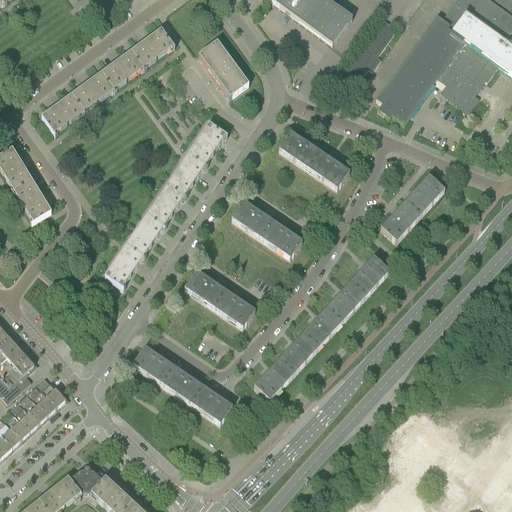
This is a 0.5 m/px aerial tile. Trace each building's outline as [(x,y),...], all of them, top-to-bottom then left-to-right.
[(0,0),(0,4),(4,10),(2,7),(11,0),(0,0)] [(261,0),(331,51),(351,23),(319,0),(261,0)] [(511,52),(509,50),(504,47),(511,35),(511,0),(458,0),(441,25),(435,21),(375,105),(381,109),(377,116),(388,124),(391,121),(403,130),(437,82),(446,88),(439,98),(458,111),(457,113),(467,120),(478,104),(484,108),(488,103),(477,95),(484,86),(486,87),(497,71),(511,81),(511,79),(511,52)] [(332,89),(344,98),(347,93),(351,96),(368,73),(372,76),(380,64),(376,61),(393,38),(389,35),(392,31),(380,23),(332,89)] [(160,36),(131,57),(144,75),(142,72),(171,51),(173,54),(160,36)] [(198,61),(208,74),(209,73),(221,90),(220,91),(229,104),(232,102),(248,91),(216,48),(201,59),(198,61)] [(131,57),(101,79),(114,97),(112,94),(142,73),(144,75),(131,57)] [(101,79),(71,101),(84,119),(82,116),(112,94),(114,97),(101,79)] [(84,119),(71,101),(41,123),(54,141),(55,141),(53,138),(82,116),(84,119)] [(209,131),(188,161),(206,172),(203,170),(223,140),(226,142),(208,129),(207,130),(209,131)] [(290,138),(278,155),(307,175),(319,157),(315,155),(307,149),(290,138)] [(11,197),(30,186),(11,154),(0,161),(0,172),(14,195),(11,197)] [(319,157),(307,175),(336,195),(349,178),(328,164),(319,157)] [(188,161),(168,191),(185,203),(182,201),(203,171),(205,173),(206,172),(188,161)] [(411,199),(403,208),(420,222),(423,219),(443,196),(427,182),(411,199)] [(30,186),(11,197),(12,198),(14,196),(34,227),(31,229),(50,218),(30,186)] [(168,191),(147,222),(164,233),(161,231),(182,201),(185,203),(168,191)] [(242,207),(230,225),(260,244),(272,227),(268,224),(260,219),(242,207)] [(394,218),(380,234),(396,248),(420,222),(403,208),(401,211),(396,216),(394,218)] [(147,222),(126,252),(143,264),(144,264),(141,262),(161,232),(164,234),(164,233),(147,222)] [(272,227),(260,244),(289,265),(301,247),(272,227)] [(143,264),(126,252),(106,282),(104,282),(122,295),(123,294),(120,292),(140,262),(143,264)] [(362,274),(349,289),(364,303),(388,277),(373,263),(369,266),(362,274)] [(183,294),(212,314),(224,296),(217,291),(213,288),(195,277),(183,294)] [(336,303),(325,314),(340,329),(364,303),(349,289),(343,294),(336,303)] [(224,296),(212,314),(242,334),(254,316),(233,302),(224,296)] [(318,322),(301,340),(317,355),(340,329),(325,314),(318,322)] [(0,351),(9,344),(1,335),(0,335),(0,351)] [(511,335),(491,359),(511,378),(511,335)] [(294,348),(277,366),(293,381),(317,355),(301,340),(294,348)] [(25,362),(9,344),(0,351),(0,383),(0,384),(25,362)] [(144,353),(132,370),(161,390),(173,372),(144,353)] [(0,383),(0,401),(6,408),(30,387),(30,386),(29,387),(27,384),(25,386),(21,382),(33,371),(25,362),(0,384),(0,383)] [(293,381),(277,366),(270,374),(253,392),(269,406),(293,381)] [(161,390),(190,410),(202,392),(173,372),(161,390)] [(376,463),(329,511),(449,511),(472,487),(480,479),(490,468),(506,484),(511,477),(511,438),(492,420),(495,417),(453,379),(428,406),(431,409),(384,460),(379,466),(376,463)] [(44,383),(35,391),(56,414),(65,406),(44,383)] [(35,391),(26,399),(47,422),(56,414),(35,391)] [(202,392),(190,410),(220,430),(229,415),(231,412),(202,392)] [(26,399),(17,407),(38,430),(47,422),(26,399)] [(17,407),(8,415),(29,438),(38,430),(17,407)] [(8,415),(0,422),(0,424),(20,446),(29,438),(8,415)] [(246,421),(242,425),(247,430),(251,425),(246,421)] [(0,424),(0,441),(11,454),(20,446),(0,424)] [(0,441),(0,459),(2,463),(11,454),(0,441)] [(102,486),(93,477),(91,479),(89,479),(89,474),(87,472),(85,472),(83,473),(83,476),(83,479),(81,478),(79,477),(69,485),(67,483),(81,500),(80,498),(81,498),(83,496),(87,496),(90,498),(90,499),(89,500),(102,486)] [(480,479),(472,487),(474,489),(489,503),(497,494),(480,479)] [(67,483),(60,489),(53,494),(52,495),(46,500),(45,500),(39,506),(40,507),(43,511),(63,511),(64,511),(63,511),(63,510),(66,508),(67,508),(67,509),(72,505),(73,504),(80,499),(80,500),(81,500),(67,483)] [(129,511),(131,510),(105,485),(104,484),(103,485),(102,486),(89,500),(90,501),(91,500),(97,505),(97,506),(102,510),(103,510),(103,509),(106,511),(129,511)] [(474,489),(467,497),(481,511),(489,503),(474,489)] [(467,497),(459,505),(466,511),(480,511),(481,511),(467,497)]
